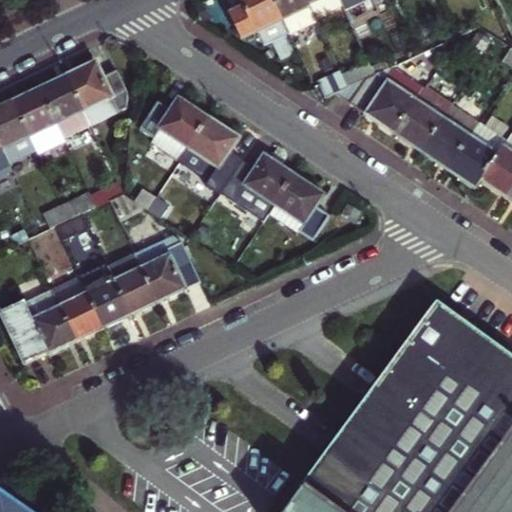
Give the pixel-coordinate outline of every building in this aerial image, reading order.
[(264,47),(293,33),(276,0),(243,0),(247,7),(234,13),(247,39),(259,34),(264,47)] [(276,0),(293,33),(294,35),(320,22),(318,18),(309,0),(276,0)] [(309,0),(318,18),(344,5),(341,0),(309,0)] [(341,0),(344,5),(347,11),(370,0),(341,0)] [(347,76),(352,88),(371,79),(378,76),(372,64),(347,76)] [(88,70),(69,79),(85,113),(113,99),(118,110),(131,103),(118,76),(104,83),(96,66),(88,70)] [(375,122),(395,135),(418,100),(380,75),(378,76),(371,79),(352,107),(375,122)] [(347,76),(326,85),(332,98),(335,96),(352,88),(347,76)] [(55,86),(42,92),(58,125),(85,113),(69,79),(55,86)] [(371,79),(352,88),(335,96),(352,107),(371,79)] [(31,97),(17,104),(33,138),(58,125),(42,92),(31,97)] [(118,110),(113,99),(85,113),(90,124),(118,110)] [(171,111),(158,103),(141,129),(156,138),(153,142),(182,162),(210,121),(192,109),(179,100),(171,111)] [(447,120),(418,100),(395,135),(412,145),(425,154),(447,120)] [(3,110),(0,111),(0,144),(4,152),(33,138),(17,104),(3,110)] [(447,120),(475,138),(483,125),(456,107),(447,120)] [(85,113),(58,125),(63,136),(90,124),(85,113)] [(475,138),(447,120),(425,154),(438,163),(451,172),(475,138)] [(223,193),(245,160),(232,152),(240,140),(228,132),(210,121),(182,162),(178,169),(220,198),(223,193)] [(63,136),(58,125),(33,138),(38,149),(63,136)] [(475,138),(502,155),(510,143),(483,125),(475,138)] [(33,138),(4,152),(9,163),(38,149),(33,138)] [(502,155),(475,138),(451,172),(466,180),(479,189),(484,180),(502,155)] [(511,140),(510,143),(502,155),(484,180),(498,190),(511,199),(511,140)] [(0,179),(14,173),(9,163),(4,152),(0,144),(0,179)] [(266,222),(272,214),(278,205),(298,176),(279,164),(266,155),(258,169),(245,160),(223,193),(266,222)] [(278,205),(307,224),(302,231),(316,241),(333,216),(319,206),(326,195),(314,187),(298,176),(278,205)] [(145,193),(138,204),(148,212),(149,212),(157,200),(145,193)] [(126,197),(111,204),(121,225),(148,212),(138,204),(126,197)] [(157,200),(149,212),(161,221),(170,208),(157,199),(157,200)] [(278,205),(272,214),(301,233),(302,231),(307,224),(278,205)] [(84,217),(58,230),(65,244),(91,231),(84,217)] [(174,241),(137,258),(144,273),(160,307),(183,296),(203,287),(184,246),(174,241)] [(137,258),(137,257),(109,270),(117,286),(144,273),(137,258)] [(117,286),(109,270),(108,268),(82,280),(82,281),(90,298),(117,286)] [(144,273),(117,286),(133,320),(147,313),(160,307),(144,273)] [(82,281),(54,294),(62,311),(90,298),(82,281)] [(117,286),(90,298),(107,333),(121,326),(133,320),(117,286)] [(62,311),(54,294),(25,308),(33,325),(62,311)] [(107,333),(90,298),(62,311),(79,346),(94,339),(107,333)] [(62,311),(33,325),(25,308),(2,320),(25,367),(50,356),(51,359),(58,356),(79,346),(62,311)] [(511,511),(511,361),(444,314),(447,310),(444,308),(295,511),(511,511)] [(0,511),(18,511),(5,502),(0,508),(0,511)]
